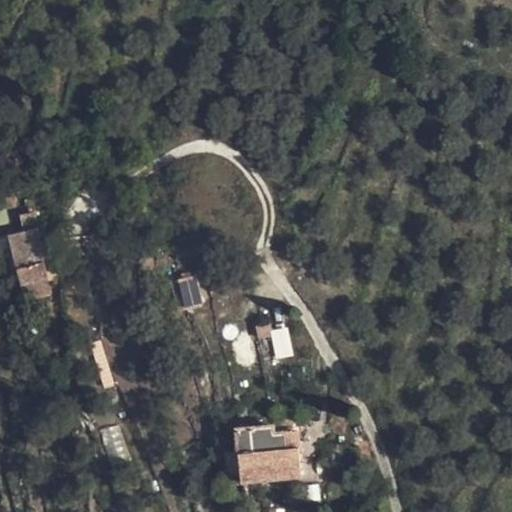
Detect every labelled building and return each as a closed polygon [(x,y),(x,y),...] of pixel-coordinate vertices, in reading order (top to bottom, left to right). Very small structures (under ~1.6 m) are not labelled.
[(20,213),(21,228),(40,226),(39,211),(20,213)] [(69,303),(61,256),(30,264),(44,327),(59,324),(58,312),(71,310),(69,303)] [(216,300),(201,304),(208,332),(223,327),(216,300)] [(59,324),(73,322),(71,310),(58,312),(59,324)] [(271,330),(275,357),(292,355),(287,328),(271,330)] [(298,450),(262,454),(266,479),(281,477),(329,470),(327,455),(299,458),(298,450)] [(281,477),(286,503),(333,498),(329,470),(281,477)] [(266,479),(270,506),(286,503),(281,477),(266,479)]
